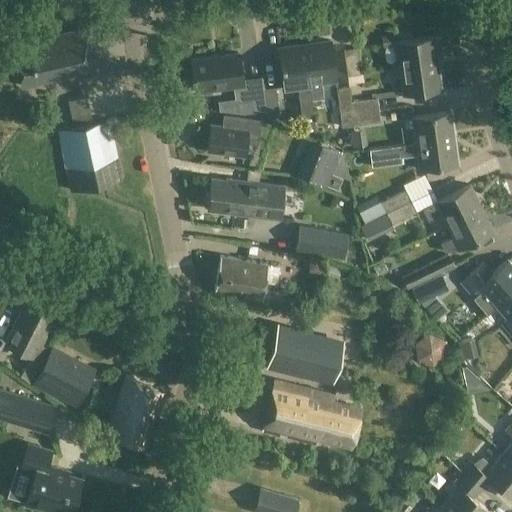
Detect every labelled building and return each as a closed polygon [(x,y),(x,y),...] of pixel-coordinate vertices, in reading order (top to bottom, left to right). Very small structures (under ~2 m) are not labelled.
[(94,76),(83,29),(11,46),(21,87),(69,76),(70,81),(94,76)] [(398,69),(437,64),(433,38),(394,43),(398,69)] [(311,83),(313,100),(322,99),(320,81),(335,79),(330,41),(304,44),(311,83)] [(315,113),(313,100),(311,83),(304,44),(278,48),(284,86),(298,84),(302,115),(315,113)] [(359,75),(355,48),(343,50),(346,76),(359,75)] [(267,110),(264,89),(263,77),(243,79),(239,53),(192,60),(196,92),(234,86),(237,105),(252,103),(253,112),(267,110)] [(440,90),(437,64),(398,69),(402,95),(440,90)] [(276,87),(264,89),(267,110),(268,116),(280,114),(276,87)] [(353,126),(352,114),(350,102),(348,87),(336,89),(341,128),(353,126)] [(92,123),(86,97),(69,101),(75,127),(58,130),(71,191),(122,180),(109,119),(92,123)] [(350,102),(352,114),(378,110),(376,99),(350,102)] [(378,110),(352,114),(353,126),(380,123),(378,110)] [(412,118),(415,144),(453,139),(450,113),(412,118)] [(223,127),(211,125),(208,151),(244,156),(246,142),(257,143),(260,122),(224,117),(223,127)] [(401,146),(369,151),(372,167),(404,163),(406,178),(419,170),(457,165),(453,139),(415,144),(401,146)] [(341,151),(312,140),(298,175),(336,191),(342,178),(332,174),(341,151)] [(247,187),(247,181),(227,179),(227,181),(211,179),(208,210),(248,215),(249,199),(251,200),(253,187),(247,187)] [(249,199),(248,215),(280,219),(284,186),(247,181),(247,187),(253,187),(251,200),(249,199)] [(446,227),(481,210),(469,185),(422,208),(429,220),(440,215),(446,227)] [(370,220),(370,222),(410,202),(405,191),(380,203),(378,198),(354,210),(362,224),(370,220)] [(415,212),(410,202),(370,222),(376,232),(415,212)] [(492,232),(481,210),(446,227),(452,239),(441,244),(446,254),(451,251),(452,253),(492,232)] [(299,226),(295,252),(343,259),(347,234),(299,226)] [(452,266),(447,255),(400,278),(412,301),(447,284),(440,272),(452,266)] [(268,265),(220,256),(214,291),(262,300),(285,304),(287,292),(264,288),(268,265)] [(479,285),(497,305),(511,291),(511,264),(507,259),(492,273),(484,263),(464,280),(473,290),(479,285)] [(284,285),(284,268),(271,267),(271,285),(284,285)] [(511,291),(497,305),(508,318),(502,324),(511,335),(511,291)] [(54,312),(27,298),(5,343),(33,358),(45,336),(42,335),(54,312)] [(341,351),(275,335),(267,369),(332,385),(341,351)] [(419,346),(429,368),(452,358),(442,335),(419,346)] [(4,340),(0,338),(0,358),(1,359),(8,346),(3,343),(4,340)] [(479,339),(459,342),(463,362),(483,359),(479,339)] [(52,348),(33,384),(75,407),(95,370),(52,348)] [(166,393),(127,378),(106,434),(141,447),(154,413),(158,414),(166,393)] [(324,395),(275,382),(262,432),(316,446),(317,440),(350,449),(361,410),(333,403),(334,400),(323,397),(324,395)] [(38,401),(0,389),(0,419),(30,428),(38,401)] [(511,441),(503,453),(511,460),(511,428),(508,434),(511,437),(511,441)] [(446,442),(439,450),(449,459),(456,450),(446,442)] [(51,452),(28,445),(21,469),(34,473),(25,504),(42,509),(44,504),(68,511),(70,511),(80,479),(52,470),(53,467),(47,466),(51,452)] [(511,460),(503,453),(492,466),(482,458),(472,464),(469,461),(461,471),(481,488),(489,478),(511,497),(511,460)] [(481,488),(461,471),(453,481),(459,486),(441,508),(445,511),(486,511),(487,510),(472,498),(481,488)] [(295,511),(299,500),(260,489),(253,511),(295,511)]
